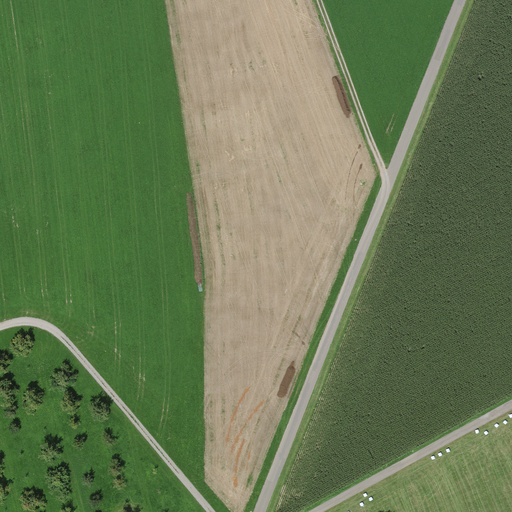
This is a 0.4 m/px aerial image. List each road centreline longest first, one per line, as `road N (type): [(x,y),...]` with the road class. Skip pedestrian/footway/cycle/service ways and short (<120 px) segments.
road 1 (unclassified): [(461,0),(261,511)]
road 2 (track): [(0,327),(33,323),(61,337),(212,511)]
road 3 (track): [(314,511),(511,404)]
road 4 (track): [(388,185),(319,0)]
